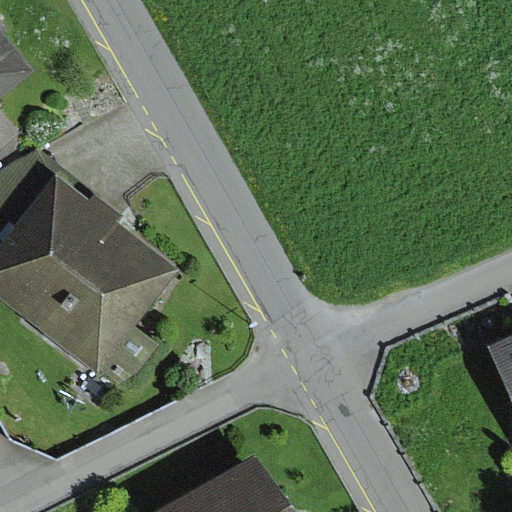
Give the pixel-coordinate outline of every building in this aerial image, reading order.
[(0,148),(21,131),(0,104),(0,98),(38,67),(0,20),(0,148)] [(0,212),(17,225),(63,167),(38,148),(0,169),(0,212)] [(17,225),(0,246),(0,291),(102,373),(106,368),(122,381),(141,369),(164,340),(138,319),(183,264),(122,215),(127,209),(101,188),(96,194),(63,167),(17,225)] [(511,341),(482,356),(511,419),(511,341)] [(309,511),(263,450),(149,511),(309,511)]
